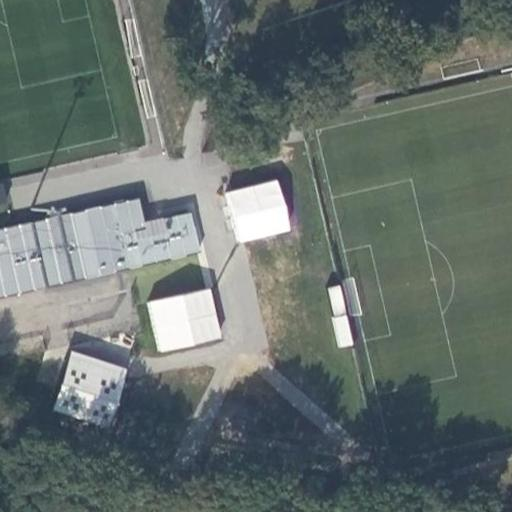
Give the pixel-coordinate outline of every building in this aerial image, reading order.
[(281,181),(228,193),(239,243),(292,231),(281,181)] [(0,187),(0,204),(10,203),(6,186),(0,187)] [(0,297),(127,269),(199,253),(190,212),(145,223),(139,198),(0,228),(0,297)] [(212,289),(147,303),(159,354),(223,340),(212,289)] [(128,370),(72,351),(52,411),(108,430),(128,370)]
